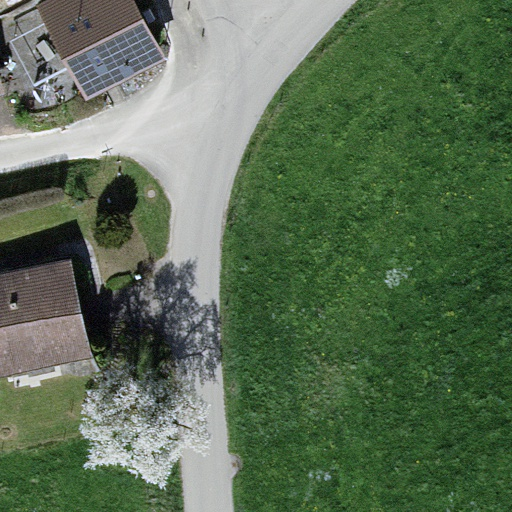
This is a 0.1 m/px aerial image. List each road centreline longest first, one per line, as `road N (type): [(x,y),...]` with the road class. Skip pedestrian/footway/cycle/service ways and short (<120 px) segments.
road 1 (unclassified): [(208,511),(195,261),(232,62)]
road 2 (unclassified): [(0,157),(132,126),(232,62)]
